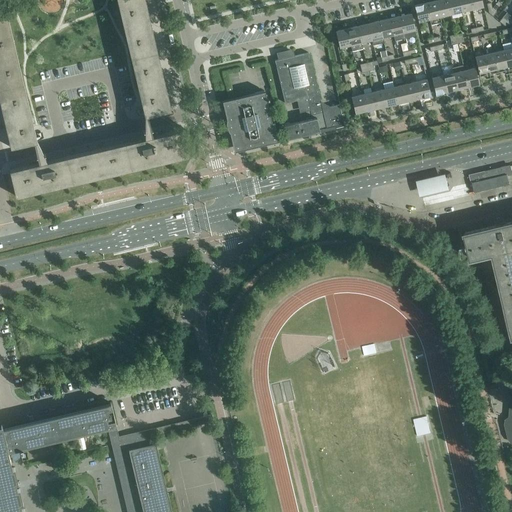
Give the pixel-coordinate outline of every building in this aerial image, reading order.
[(119,0),(143,100),(141,100),(141,101),(144,100),(147,115),(171,109),(169,109),(142,0),(119,0)] [(425,3),(429,19),(431,25),(441,22),(440,16),(436,0),(425,3)] [(447,0),(436,0),(440,16),(451,14),(447,0)] [(458,0),(447,0),(451,14),(461,11),(458,0)] [(470,0),(458,0),(461,11),(472,9),(470,0)] [(481,0),(470,0),(472,9),(483,6),(481,0)] [(418,21),(429,19),(425,3),(414,5),(418,21)] [(6,9),(0,10),(0,92),(13,146),(10,146),(11,147),(34,142),(31,127),(34,126),(33,126),(31,126),(4,10),(6,10),(6,9)] [(411,13),(400,16),(404,32),(415,29),(411,13)] [(389,18),(393,35),(395,40),(405,38),(404,32),(400,16),(389,18)] [(389,18),(379,21),(383,37),(393,35),(389,18)] [(369,23),(372,40),(374,45),(384,42),(383,37),(379,21),(369,23)] [(369,23),(357,26),(361,42),(372,40),(369,23)] [(347,28),(350,45),(352,51),(363,48),(361,42),(357,26),(347,28)] [(339,47),(350,45),(347,28),(336,31),(339,47)] [(450,36),(451,44),(464,41),(462,33),(450,36)] [(511,47),(503,50),(508,73),(511,72),(511,70),(511,69),(511,68),(511,47)] [(323,117),(317,118),(320,131),(343,126),(344,126),(339,105),(338,105),(339,105),(330,107),(328,106),(322,108),(309,53),(308,53),(291,56),(290,50),(279,53),(281,59),(274,60),(284,103),(296,100),(298,106),(303,104),(305,111),(309,110),(311,115),(322,112),(323,117)] [(503,50),(494,52),(498,72),(504,71),(505,74),(508,73),(503,50)] [(494,52),(485,54),(490,78),(494,77),(493,73),(498,72),(494,52)] [(490,78),(485,54),(475,57),(479,77),(486,75),(487,79),(490,78)] [(360,64),(362,72),(374,69),(372,61),(360,64)] [(452,68),(453,73),(457,89),(468,86),(464,70),(463,65),(452,68)] [(475,67),(464,70),(468,86),(479,84),(475,67)] [(453,73),(443,75),(447,91),(457,89),(453,73)] [(447,91),(443,75),(432,78),(436,94),(447,91)] [(427,78),(416,81),(420,98),(431,95),(427,78)] [(416,81),(405,84),(409,100),(420,98),(416,81)] [(405,84),(394,86),(398,103),(409,100),(405,84)] [(394,86),(384,89),(388,106),(398,103),(394,86)] [(384,89),(373,91),(377,108),(388,106),(384,89)] [(265,90),(222,101),(226,119),(226,121),(226,123),(226,125),(227,126),(227,128),(227,129),(228,131),(230,133),(234,151),(279,141),(274,121),(272,122),(267,100),(269,100),(269,98),(266,98),(265,90)] [(373,91),(362,94),(366,111),(377,108),(373,91)] [(366,111),(362,94),(351,97),(355,113),(366,111)] [(316,118),(300,122),(303,135),(320,131),(317,118),(316,118)] [(303,135),(300,122),(283,125),(286,139),(303,135)] [(10,169),(9,169),(16,196),(16,193),(187,153),(187,155),(188,155),(182,129),(181,129),(182,131),(150,139),(149,136),(139,139),(140,141),(53,162),(52,159),(42,162),(43,164),(11,172),(10,169)] [(508,174),(511,173),(510,166),(471,175),(473,184),(472,184),(473,184),(474,190),(474,191),(475,191),(475,192),(497,187),(510,184),(508,174)] [(416,177),(420,194),(451,186),(447,170),(416,177)] [(494,253),(511,330),(511,221),(465,232),(466,235),(468,244),(471,256),(471,259),(494,253)] [(434,288),(428,289),(431,301),(437,300),(434,288)] [(509,353),(507,345),(501,347),(503,355),(509,353)] [(104,428),(108,427),(111,438),(110,438),(112,445),(115,445),(130,511),(170,511),(169,506),(170,505),(169,505),(166,495),(168,494),(167,494),(166,494),(165,489),(166,488),(166,487),(165,488),(162,477),(164,477),(163,476),(162,477),(157,456),(158,456),(158,455),(157,455),(155,445),(156,445),(156,444),(154,444),(152,436),(213,421),(212,414),(203,416),(204,423),(120,442),(116,425),(111,402),(110,403),(3,429),(2,425),(1,426),(0,426),(0,511),(23,511),(23,510),(24,510),(24,509),(21,510),(19,504),(22,503),(18,489),(19,489),(19,488),(16,489),(15,483),(18,483),(17,482),(13,469),(14,468),(11,468),(10,463),(7,451),(19,448),(20,453),(23,452),(22,447),(24,447),(24,446),(41,442),(41,443),(42,443),(42,442),(54,439),(54,440),(55,439),(72,435),(73,435),(74,435),(73,434),(77,433),(78,437),(77,438),(80,450),(86,449),(83,436),(82,437),(81,433),(85,432),(86,432),(103,427),(104,428)] [(414,418),(418,433),(432,430),(428,414),(414,418)]
